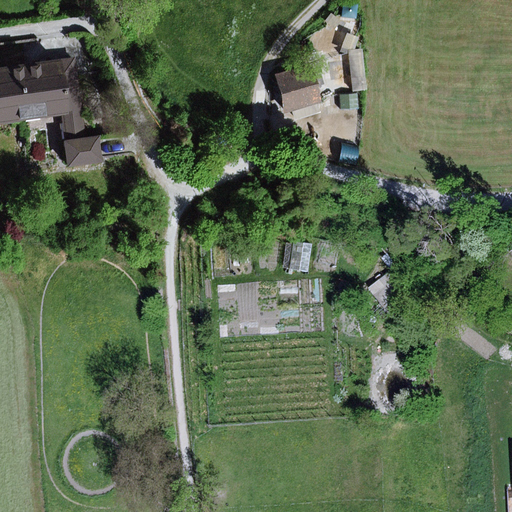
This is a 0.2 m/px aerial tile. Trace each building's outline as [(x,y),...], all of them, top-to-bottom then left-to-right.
[(358,23),(347,19),(339,43),(350,47),(358,23)] [(359,49),(344,50),(349,90),(363,88),(359,49)] [(76,60),(0,68),(0,121),(62,114),(82,112),(76,60)] [(306,65),(269,74),(278,111),(315,102),(306,65)] [(86,139),(82,112),(62,114),(65,142),(86,139)] [(86,139),(65,142),(68,167),(104,163),(101,138),(86,139)] [(289,241),(285,267),(305,270),(309,244),(289,241)] [(397,267),(368,288),(392,319),(421,297),(397,267)]
